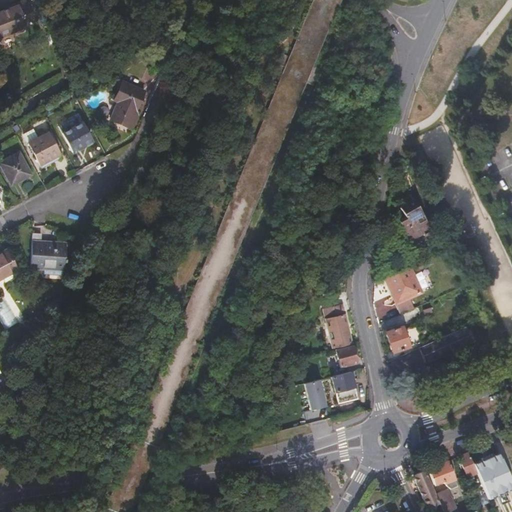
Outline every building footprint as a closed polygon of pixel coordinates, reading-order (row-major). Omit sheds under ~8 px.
[(0,11),(0,37),(13,32),(25,28),(27,27),(25,22),(33,19),(25,0),(20,0),(11,4),(12,7),(0,11)] [(283,72),(290,55),(283,53),(276,70),(283,72)] [(314,85),(321,68),(314,65),(307,82),(311,84),(314,85)] [(111,119),(132,128),(139,113),(137,110),(144,91),(122,82),(114,101),(117,102),(111,119)] [(73,151),(91,141),(81,122),(62,133),(73,151)] [(41,167),(60,157),(47,132),(28,142),(41,167)] [(0,163),(11,184),(30,174),(18,152),(0,161),(0,163)] [(414,221),(407,224),(414,243),(438,233),(422,195),(413,199),(414,203),(408,206),(412,217),(414,221)] [(30,269),(44,269),(45,266),(64,267),(64,263),(65,263),(66,260),(64,260),(65,243),(41,242),(41,235),(32,234),(30,269)] [(0,253),(0,279),(3,278),(5,282),(19,275),(6,250),(0,253)] [(412,269),(386,279),(397,305),(423,295),(412,269)] [(323,311),(323,312),(333,348),(351,344),(344,316),(343,316),(340,307),(323,311)] [(401,326),(384,332),(391,352),(409,346),(408,343),(410,342),(408,337),(406,338),(401,326)] [(469,337),(465,327),(450,334),(458,350),(460,349),(469,344),(472,343),(469,337)] [(458,350),(450,334),(419,348),(426,364),(444,356),(448,354),(447,353),(447,351),(454,348),(455,349),(455,351),(458,350)] [(351,347),(334,351),(339,369),(355,364),(351,347)] [(357,371),(331,378),(334,387),(327,388),(329,395),(335,393),(338,404),(357,399),(352,380),(359,377),(357,371)] [(303,382),(311,410),(327,405),(320,377),(303,382)] [(473,463),(468,452),(458,457),(467,476),(472,474),(476,483),(480,481),(473,463)] [(511,480),(501,452),(473,463),(480,481),(487,498),(511,488),(511,480)] [(447,460),(428,468),(434,484),(443,480),(444,482),(445,482),(446,484),(450,487),(456,485),(450,471),(452,471),(447,460)] [(439,504),(435,494),(424,469),(413,474),(428,509),(439,504)] [(439,504),(443,511),(456,511),(447,489),(435,494),(439,504)]
